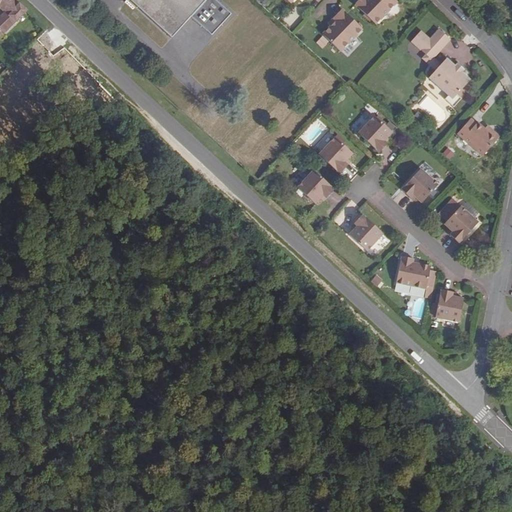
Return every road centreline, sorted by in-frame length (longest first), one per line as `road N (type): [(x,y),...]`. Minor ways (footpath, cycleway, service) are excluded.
road 1 (tertiary): [(460,396),(38,0)]
road 2 (residential): [(499,283),(455,271),(360,184)]
